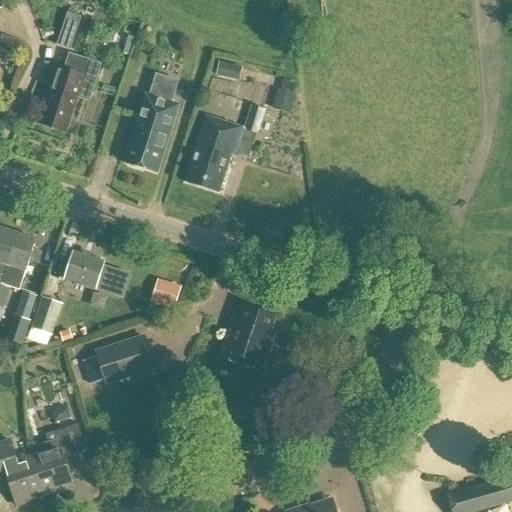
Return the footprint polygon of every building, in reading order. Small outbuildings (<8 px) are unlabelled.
[(82,18),(68,13),(58,44),(71,49),(82,18)] [(51,91),(40,127),(65,135),(78,98),(90,102),(102,64),(69,54),(65,67),(63,67),(54,92),(51,91)] [(219,64),(216,77),(239,82),(242,69),(219,64)] [(280,92),(274,110),(289,115),(295,97),(292,96),(295,85),(285,81),(281,93),(280,92)] [(146,95),(123,162),(156,173),(180,105),(172,103),(176,90),(153,83),(149,96),(146,95)] [(251,105),(243,129),(257,134),(265,110),(251,105)] [(206,120),(186,183),(219,194),(239,131),(206,120)] [(0,286),(17,234),(0,228),(0,286)] [(10,289),(20,292),(29,261),(39,264),(43,252),(33,249),(36,240),(17,234),(0,286),(0,308),(4,310),(10,289)] [(94,290),(111,295),(119,272),(101,267),(103,262),(73,252),(64,280),(94,290)] [(159,281),(152,304),(173,311),(180,288),(159,281)] [(42,299),(31,329),(34,330),(44,334),(52,336),(63,306),(42,299)] [(270,331),(274,317),(241,306),(237,320),(232,319),(219,358),(262,372),(271,344),(269,344),(273,331),(270,331)] [(28,321),(14,316),(3,348),(18,352),(28,321)] [(61,333),(64,342),(100,330),(98,322),(61,333)] [(284,335),(280,348),(293,352),(297,339),(284,335)] [(151,368),(142,338),(94,353),(104,383),(151,368)] [(61,460),(86,452),(78,426),(45,437),(50,450),(29,457),(42,497),(57,492),(58,493),(70,489),(61,460)] [(13,462),(5,442),(0,443),(0,480),(6,478),(16,509),(31,503),(30,501),(42,497),(29,457),(13,462)] [(451,511),(477,511),(511,502),(511,475),(446,494),(451,511)] [(335,511),(331,500),(303,509),(302,507),(286,511),(335,511)]
